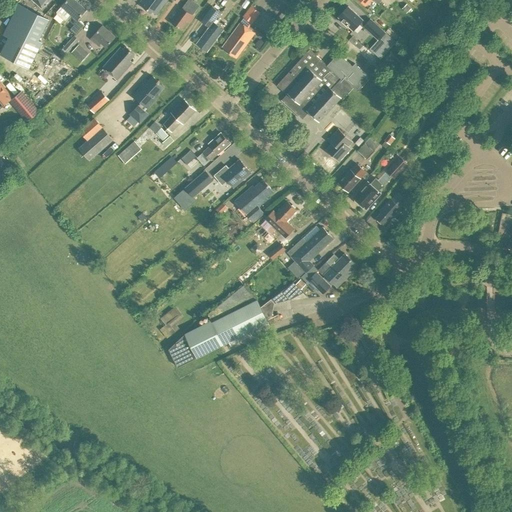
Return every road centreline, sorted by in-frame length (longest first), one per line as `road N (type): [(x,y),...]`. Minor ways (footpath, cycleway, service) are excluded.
road 1 (residential): [(428,244),(409,260),(393,259),(223,107)]
road 2 (residential): [(428,244),(485,254),(492,342),(511,350)]
road 3 (residential): [(223,107),(106,0)]
road 4 (residential): [(223,107),(321,0)]
